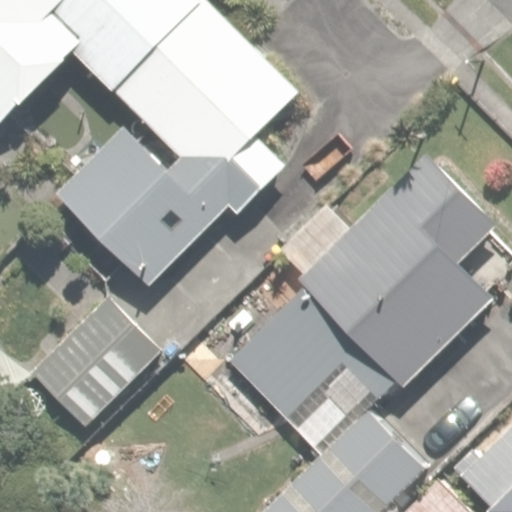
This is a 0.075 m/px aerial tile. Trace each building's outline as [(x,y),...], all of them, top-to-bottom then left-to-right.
[(0,0),(0,100),(11,111),(46,71),(76,40),(138,102),(59,181),(154,275),(233,194),(241,202),(300,142),(270,112),(305,77),(227,0),(0,0)] [(309,274),(235,351),(327,439),(399,364),(401,366),(495,269),(469,244),(498,214),(423,141),(356,211),(332,188),(278,244),(309,274)] [(113,293),(39,368),(85,414),(159,339),(113,293)] [(369,401),(250,511),(372,511),(426,462),(369,401)] [(511,511),(511,414),(486,441),(479,434),(454,460),(507,511),(511,511)] [(0,451),(0,511),(5,511),(33,482),(0,451)] [(480,511),(439,470),(397,511),(480,511)]
